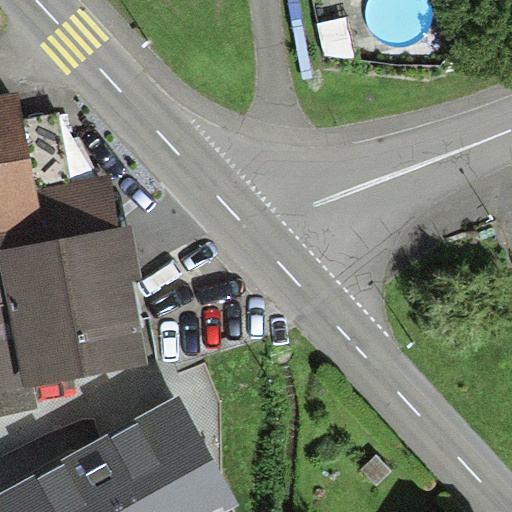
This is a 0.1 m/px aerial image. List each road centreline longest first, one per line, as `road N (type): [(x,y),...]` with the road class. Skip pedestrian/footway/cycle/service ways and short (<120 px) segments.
road 1 (tertiary): [(511,511),(274,250)]
road 2 (tertiary): [(274,250),(36,0)]
road 3 (unclassified): [(274,250),(312,211),(511,130)]
